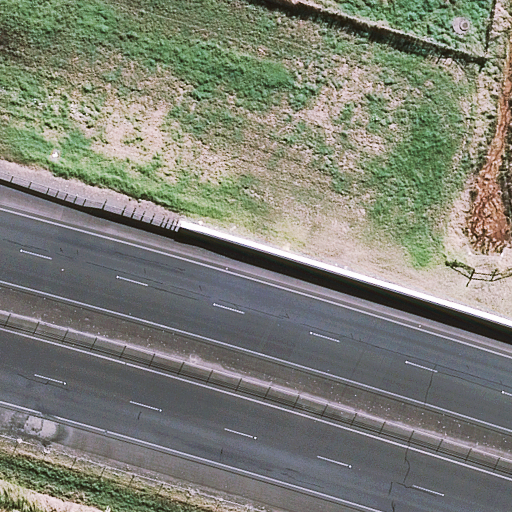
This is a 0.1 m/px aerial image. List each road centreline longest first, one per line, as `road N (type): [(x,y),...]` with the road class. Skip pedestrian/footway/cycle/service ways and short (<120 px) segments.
road 1 (motorway): [(511,490),(244,400),(0,338)]
road 2 (motorway): [(0,244),(277,314),(511,394)]
